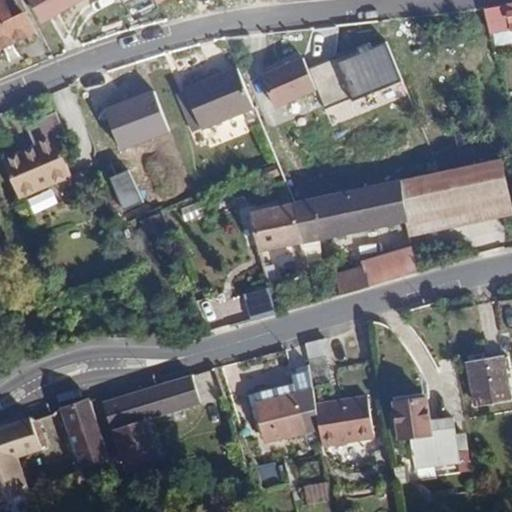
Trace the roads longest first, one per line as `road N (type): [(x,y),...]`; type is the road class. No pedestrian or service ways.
road 1 (residential): [(511,264),(227,346),(71,367),(0,403)]
road 2 (residential): [(456,0),(184,33),(0,99)]
